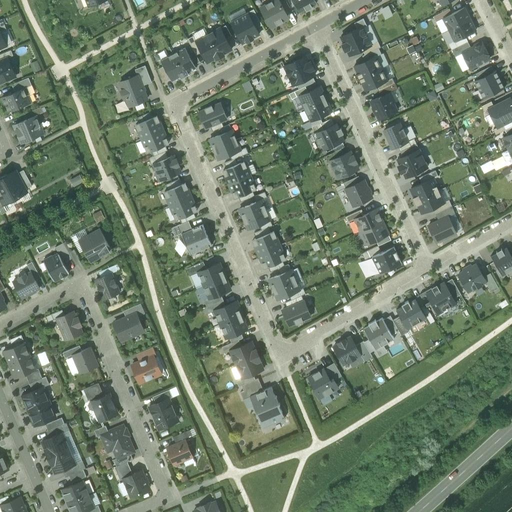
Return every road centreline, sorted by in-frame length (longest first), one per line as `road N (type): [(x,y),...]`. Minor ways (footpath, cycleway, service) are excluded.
road 1 (residential): [(426,268),(280,352),(173,104)]
road 2 (residential): [(0,329),(80,285),(171,497),(135,511)]
road 3 (residential): [(426,268),(316,27)]
road 4 (residential): [(173,104),(316,27)]
road 5 (primary): [(420,511),(511,428)]
